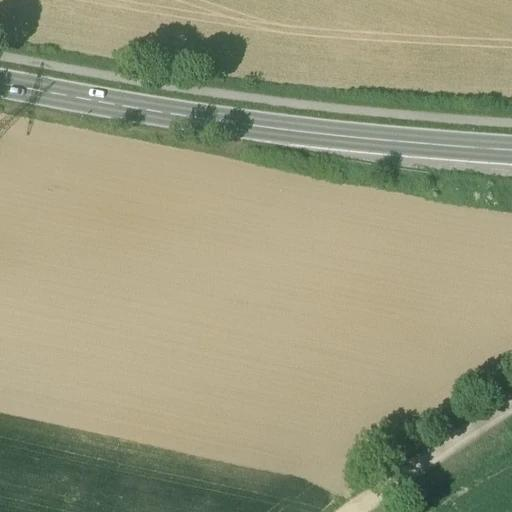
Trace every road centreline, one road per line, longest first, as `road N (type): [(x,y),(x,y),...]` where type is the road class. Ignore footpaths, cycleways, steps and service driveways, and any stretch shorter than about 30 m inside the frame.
road 1 (secondary): [(511,162),(293,145),(0,90)]
road 2 (track): [(357,511),(511,410)]
